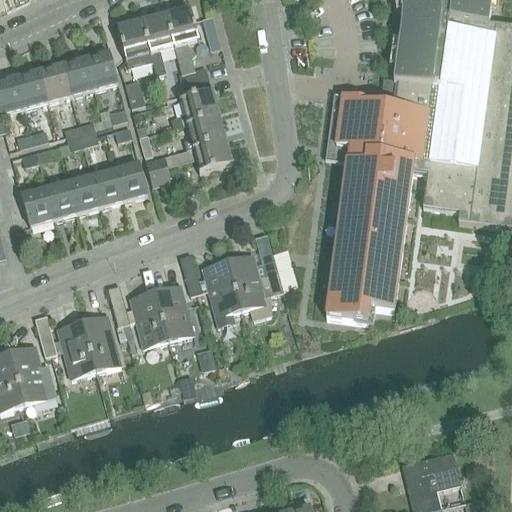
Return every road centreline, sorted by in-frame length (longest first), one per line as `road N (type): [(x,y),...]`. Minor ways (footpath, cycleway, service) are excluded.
road 1 (residential): [(0,314),(283,192),(280,93),(261,0)]
road 2 (residential): [(145,511),(284,470),(325,474)]
